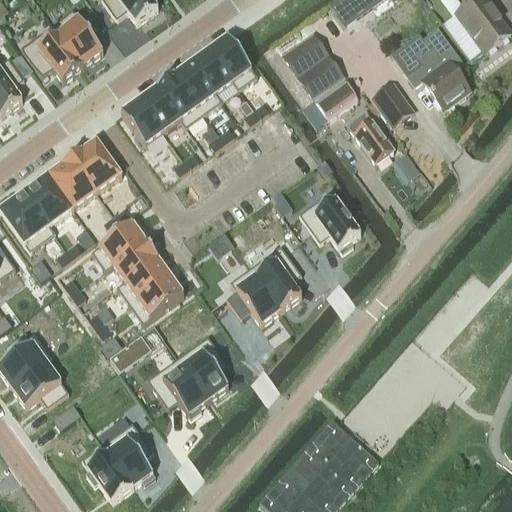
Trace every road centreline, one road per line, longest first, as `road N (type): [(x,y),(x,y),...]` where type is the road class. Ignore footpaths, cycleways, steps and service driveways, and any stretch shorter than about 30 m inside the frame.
road 1 (unclassified): [(201,511),(511,148)]
road 2 (residential): [(88,110),(237,0)]
road 3 (residential): [(88,110),(178,231)]
